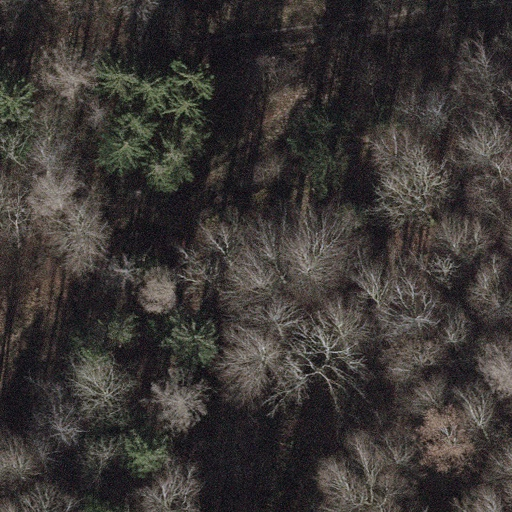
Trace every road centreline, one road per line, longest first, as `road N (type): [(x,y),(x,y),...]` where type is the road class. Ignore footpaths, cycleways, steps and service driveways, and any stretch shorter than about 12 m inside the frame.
road 1 (track): [(0,385),(81,269),(462,0)]
road 2 (track): [(0,55),(445,0)]
